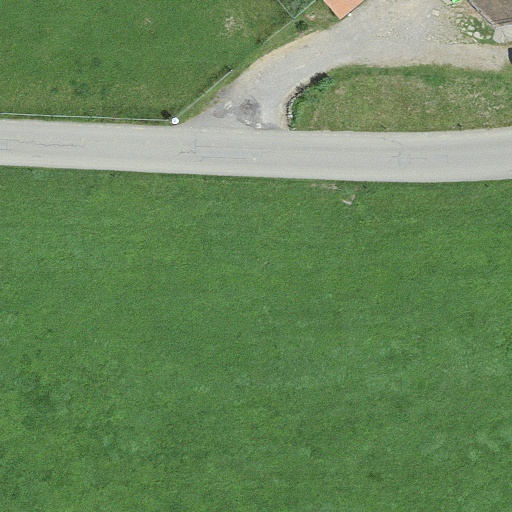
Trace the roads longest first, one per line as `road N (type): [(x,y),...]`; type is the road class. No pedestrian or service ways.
road 1 (tertiary): [(0,145),(282,157),(511,154)]
road 2 (track): [(202,154),(267,81),(396,0)]
